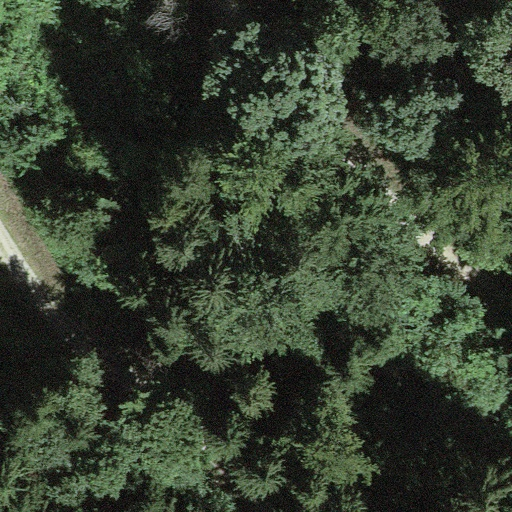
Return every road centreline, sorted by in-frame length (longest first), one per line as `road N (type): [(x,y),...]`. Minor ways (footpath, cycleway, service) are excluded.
road 1 (track): [(511,308),(375,182),(301,102),(225,0)]
road 2 (track): [(0,230),(26,279),(254,480),(271,511)]
